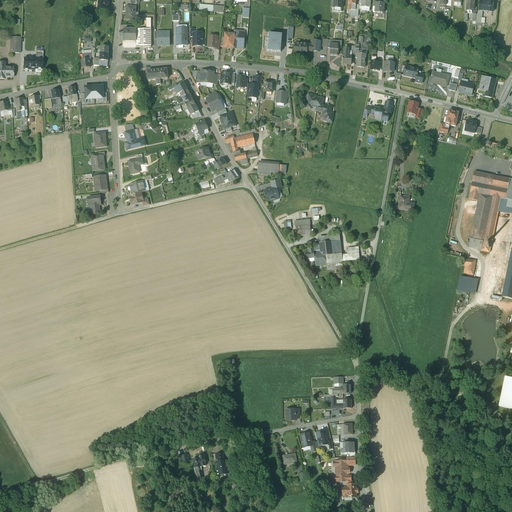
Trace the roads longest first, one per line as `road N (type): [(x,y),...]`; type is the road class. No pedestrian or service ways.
road 1 (residential): [(402,93),(354,359)]
road 2 (residential): [(179,62),(298,71),(402,93)]
road 3 (unclassified): [(354,359),(247,183)]
road 4 (track): [(0,503),(36,482),(180,447)]
road 5 (residential): [(358,416),(180,447)]
road 6 (residential): [(247,183),(179,62)]
road 7 (residential): [(111,76),(120,213)]
road 8 (track): [(247,183),(120,213)]
road 9 (track): [(0,250),(120,213)]
